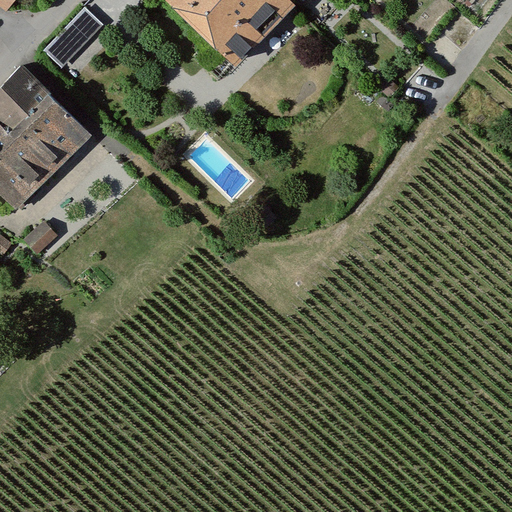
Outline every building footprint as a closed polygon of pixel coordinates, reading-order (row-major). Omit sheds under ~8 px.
[(294,0),(173,0),(237,60),(296,1),(294,0)] [(102,23),(83,6),(45,50),(64,67),(102,23)] [(0,122),(14,138),(30,123),(56,98),(22,63),(0,83),(0,122)] [(56,98),(30,123),(66,160),(92,135),(56,98)] [(0,151),(14,138),(0,122),(0,151)] [(0,192),(16,209),(66,160),(30,123),(14,138),(0,151),(0,192)] [(45,222),(26,239),(37,252),(56,235),(45,222)] [(10,244),(0,236),(0,251),(3,254),(10,244)]
